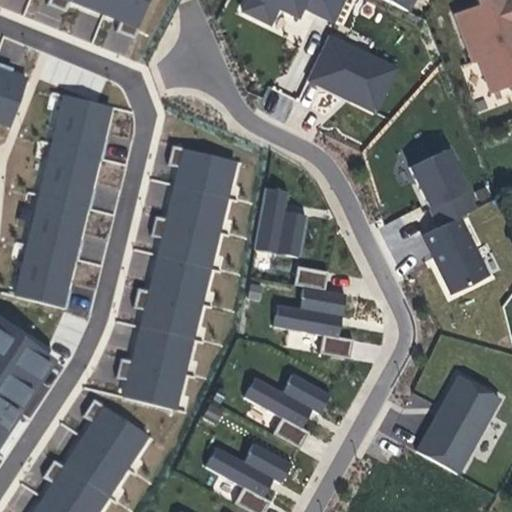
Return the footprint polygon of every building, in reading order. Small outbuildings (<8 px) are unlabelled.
[(133,38),(147,0),(47,0),(46,4),(65,12),(69,0),(87,7),(89,0),(90,0),(105,6),(102,13),(119,19),(114,31),(133,38)] [(105,6),(90,0),(89,0),(87,7),(102,13),(105,6)] [(246,0),(241,11),(268,24),(275,8),(294,17),(299,6),(302,2),(317,9),(315,14),(333,23),(343,0),(246,0)] [(383,0),(407,11),(412,0),(383,0)] [(511,0),(475,0),(477,5),(453,14),(471,62),(472,63),(477,61),(489,94),(511,85),(511,0)] [(317,9),(302,2),(299,6),(308,11),(315,14),(317,9)] [(395,68),(327,35),(305,79),(321,87),(322,85),(336,92),(351,99),(350,101),(373,113),(395,68)] [(0,116),(11,121),(26,80),(9,74),(11,68),(0,64),(0,116)] [(108,106),(63,95),(14,297),(64,309),(69,290),(64,289),(71,258),(76,259),(81,241),(76,239),(84,208),(89,209),(93,190),(88,189),(96,158),(101,159),(105,140),(100,139),(108,106)] [(0,122),(9,126),(11,121),(0,116),(0,122)] [(122,398),(172,411),(232,161),(170,146),(166,165),(178,168),(174,186),(182,188),(177,204),(170,202),(165,220),(153,217),(149,236),(161,239),(156,258),(164,259),(160,276),(152,274),(148,292),(136,289),(131,308),(143,311),(139,328),(147,330),(143,346),(135,344),(131,362),(119,359),(114,378),(127,381),(122,398)] [(421,194),(437,227),(457,217),(472,209),(443,150),(408,167),(421,194)] [(182,188),(174,186),(170,202),(177,204),(182,188)] [(301,232),(304,215),(282,212),(286,192),(263,188),(252,250),(297,257),(301,232)] [(457,217),(437,227),(420,235),(435,266),(449,297),(485,278),(457,217)] [(164,259),(156,258),(152,274),(160,276),(164,259)] [(295,267),(292,285),(301,287),(322,291),(325,272),(295,267)] [(322,291),(301,287),(297,309),(275,305),(272,327),(321,336),(318,353),(347,358),(351,340),(336,338),(339,321),(343,294),(322,291)] [(0,430),(48,357),(0,325),(0,430)] [(143,346),(147,330),(139,328),(135,344),(143,346)] [(48,357),(0,430),(0,441),(53,360),(48,357)] [(253,378),(242,398),(279,419),(271,434),(297,449),(306,433),(299,429),(305,417),(309,410),(317,414),(328,394),(290,373),(280,393),(253,378)] [(498,398),(456,375),(438,409),(442,411),(429,433),(425,431),(414,452),(455,475),(498,398)] [(95,511),(146,435),(92,400),(81,416),(92,423),(81,439),(88,443),(79,457),(73,452),(62,468),(52,461),(42,477),(52,484),(42,500),(49,504),(43,511),(95,511)] [(442,411),(438,409),(434,417),(425,431),(429,433),(442,411)] [(81,439),(73,452),(79,457),(88,443),(81,439)] [(289,464),(252,443),(241,462),(214,447),(203,467),(241,488),(232,504),(247,511),(262,511),(268,502),(261,498),(266,489),(271,480),(278,484),(289,464)] [(43,511),(49,504),(42,500),(33,511),(43,511)]
